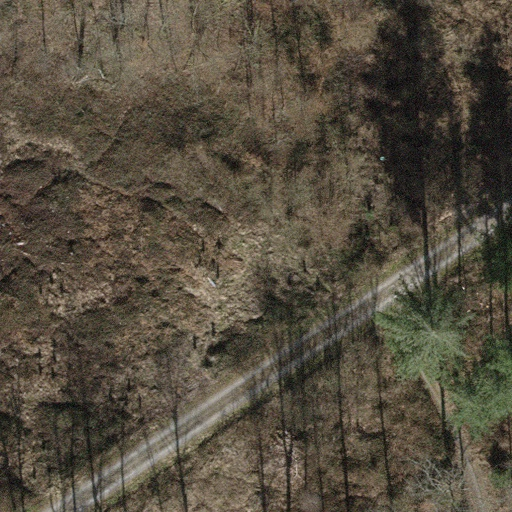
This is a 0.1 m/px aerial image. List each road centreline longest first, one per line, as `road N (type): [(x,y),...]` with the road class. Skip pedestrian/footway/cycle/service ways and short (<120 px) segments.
road 1 (track): [(385,298),(65,511)]
road 2 (track): [(511,211),(385,298)]
